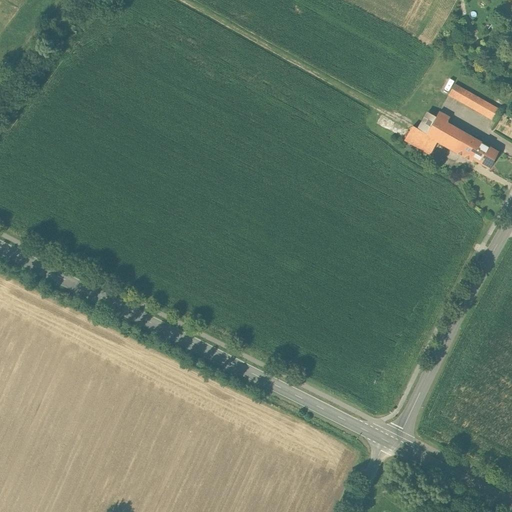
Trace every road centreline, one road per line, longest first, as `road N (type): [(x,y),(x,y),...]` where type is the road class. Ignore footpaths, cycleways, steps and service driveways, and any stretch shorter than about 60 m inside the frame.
road 1 (tertiary): [(0,247),(389,443)]
road 2 (tertiary): [(389,443),(511,217)]
road 3 (track): [(398,119),(182,0)]
road 4 (tertiary): [(389,443),(511,502)]
